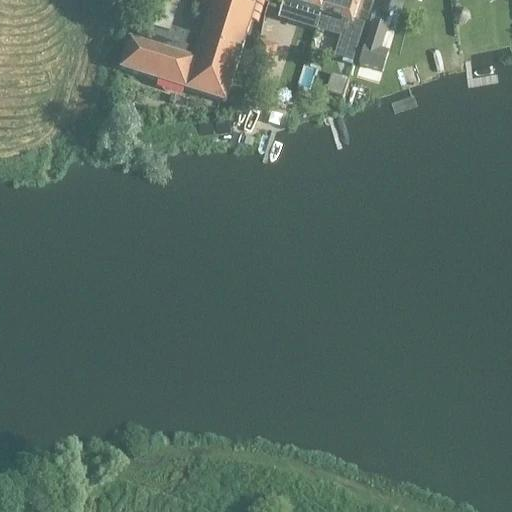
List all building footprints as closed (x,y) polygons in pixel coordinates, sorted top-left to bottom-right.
[(194,0),(205,4),(194,38),(170,30),(168,37),(134,26),(130,41),(129,40),(119,72),(224,106),(257,0),(194,0)] [(282,0),(281,4),(320,16),(325,0),(282,0)] [(325,0),(320,16),(315,32),(340,39),(334,58),(352,64),(364,26),(352,22),(359,0),(325,0)] [(465,26),(470,20),(469,14),(464,9),(457,10),(452,15),(452,22),(458,27),(465,26)] [(387,29),(372,24),(359,66),(382,73),(388,54),(380,52),(387,29)] [(265,86),(276,49),(259,43),(247,81),(265,86)]
